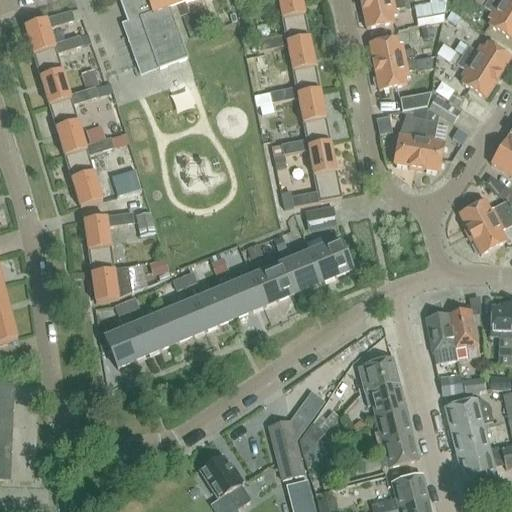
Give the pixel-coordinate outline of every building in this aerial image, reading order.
[(126,38),(137,69),(145,67),(145,66),(155,63),(158,72),(188,61),(170,11),(176,9),(180,20),(188,17),(184,6),(199,0),(129,0),(120,3),(120,2),(119,3),(127,25),(122,27),(126,38)] [(262,54),(288,49),(287,45),(309,41),(300,0),(277,0),(285,39),(259,44),(261,53),(262,54)] [(358,0),(360,9),(402,1),(402,0),(403,0),(358,0)] [(446,0),(429,0),(431,5),(415,9),(419,30),(442,25),(446,0)] [(489,1),(511,15),(511,0),(487,0),(489,1)] [(402,1),(360,9),(365,32),(392,27),(390,22),(395,21),(393,13),(405,10),(402,1)] [(484,9),(493,15),(489,22),(492,24),(489,29),(511,43),(511,15),(489,1),(484,9)] [(62,74),(57,58),(90,48),(87,38),(54,48),(49,33),(74,25),(71,15),(45,23),(24,30),(24,31),(25,31),(40,81),(62,74)] [(196,38),(188,17),(180,20),(188,41),(196,38)] [(431,29),(421,31),(424,42),(434,40),(431,29)] [(272,107),(298,101),(298,98),(319,93),(309,41),(287,45),(288,49),(296,91),(270,96),(272,107)] [(369,48),(373,71),(415,63),(413,52),(401,55),(400,48),(396,48),(395,43),(369,48)] [(261,53),(259,44),(251,46),(252,54),(261,53)] [(462,59),(470,64),(498,82),(510,62),(487,47),(483,52),(480,50),(476,55),(468,50),(462,59)] [(415,63),(373,71),(378,95),(404,89),(403,84),(407,83),(406,75),(417,73),(417,75),(433,72),(430,61),(416,63),(415,63)] [(485,102),(498,82),(470,64),(461,80),(464,82),(461,87),(485,102)] [(70,99),(62,74),(40,81),(56,132),(78,125),(73,109),(98,101),(95,91),(70,99)] [(97,76),(84,80),(87,91),(100,87),(97,76)] [(452,92),(446,101),(456,108),(462,98),(452,92)] [(283,159),(309,154),(309,150),(330,145),(319,93),(298,98),(298,101),(307,143),(280,149),(283,159)] [(431,97),(400,102),(402,115),(414,113),(426,111),(431,97)] [(427,113),(416,172),(438,176),(444,147),(432,145),(437,119),(452,129),(461,115),(437,100),(429,112),(427,113)] [(260,109),(262,118),(274,115),(272,107),(260,109)] [(406,120),(399,139),(398,139),(393,168),(416,172),(427,113),(414,114),(412,121),(406,120)] [(85,150),(78,125),(56,132),(71,183),(93,176),(88,160),(113,152),(110,142),(85,150)] [(341,200),(330,145),(309,150),(309,154),(318,195),(291,201),(290,195),(281,197),(284,213),(320,206),(320,205),(341,201),(341,200)] [(511,150),(504,145),(491,166),(511,179),(511,150)] [(280,149),(271,150),(274,161),(283,159),(280,149)] [(276,172),(285,170),(283,159),(274,161),(276,172)] [(117,199),(140,192),(135,174),(112,180),(117,199)] [(102,203),(93,176),(71,183),(80,210),(80,211),(102,204),(102,203)] [(511,194),(506,190),(500,198),(511,206),(511,194)] [(458,218),(469,238),(511,215),(506,204),(488,213),(483,204),(458,218)] [(334,212),(306,217),(309,231),(328,227),(329,234),(338,232),(334,212)] [(511,229),(511,215),(469,238),(480,259),(505,245),(500,235),(511,229)] [(114,274),(114,273),(108,231),(134,227),(132,217),(105,220),(105,221),(83,225),(84,226),(91,277),(114,274)] [(152,218),(137,221),(141,242),(156,239),(152,218)] [(281,238),(273,241),(278,253),(286,250),(281,238)] [(350,273),(351,274),(352,274),(340,244),(338,245),(339,245),(310,257),(322,285),(350,273)] [(259,247),(247,252),(251,261),(263,257),(259,247)] [(293,298),(322,285),(310,257),(281,270),(293,298)] [(224,260),(211,266),(215,276),(228,270),(224,260)] [(165,262),(152,266),(156,278),(168,274),(165,262)] [(263,310),(293,298),(281,270),(252,282),(263,310)] [(91,277),(95,305),(95,307),(118,303),(118,302),(131,296),(128,271),(114,273),(114,274),(91,277)] [(198,289),(193,279),(173,287),(177,297),(198,289)] [(234,322),(263,310),(252,282),(222,294),(234,322)] [(17,341),(3,291),(0,291),(0,346),(17,342),(17,341)] [(205,334),(234,322),(222,294),(193,306),(205,334)] [(140,314),(136,304),(115,312),(119,323),(140,314)] [(176,346),(205,334),(193,306),(164,318),(176,346)] [(490,341),(499,341),(498,370),(510,370),(511,328),(511,308),(499,308),(499,311),(491,310),(490,341)] [(467,361),(479,359),(470,314),(448,318),(455,352),(464,350),(467,361)] [(147,358),(176,346),(164,318),(135,330),(147,358)] [(445,366),(457,364),(455,352),(448,318),(426,323),(432,357),(443,355),(445,366)] [(117,372),(118,371),(147,358),(135,330),(106,343),(106,342),(104,342),(117,372)] [(365,376),(369,394),(363,396),(398,388),(391,363),(363,370),(364,372),(358,373),(359,377),(365,376)] [(490,380),(489,393),(509,394),(510,384),(510,382),(490,380)] [(485,395),(484,381),(463,384),(465,397),(485,395)] [(0,398),(14,399),(14,385),(0,384),(0,398)] [(439,388),(443,401),(463,396),(461,384),(439,388)] [(398,388),(363,396),(364,400),(370,399),(376,420),(405,413),(402,403),(398,388)] [(507,423),(511,421),(511,396),(501,399),(507,423)] [(0,398),(0,412),(13,413),(14,399),(0,398)] [(476,406),(475,404),(445,411),(452,437),(488,427),(493,426),(488,409),(482,405),(476,406)] [(0,426),(12,427),(13,413),(0,412),(0,426)] [(376,420),(381,442),(376,443),(377,447),(411,438),(407,423),(405,413),(376,420)] [(332,415),(325,423),(331,428),(338,420),(332,415)] [(281,484),(303,478),(290,425),(268,431),(281,484)] [(0,426),(0,440),(12,441),(12,427),(0,426)] [(304,462),(316,447),(325,436),(313,426),(299,443),(304,462)] [(495,453),(494,451),(488,453),(483,433),(489,432),(488,427),(452,437),(458,463),(495,453)] [(377,447),(382,446),(387,464),(381,466),(382,470),(388,468),(389,471),(417,464),(411,438),(377,447)] [(0,453),(11,454),(12,441),(0,440),(0,453)] [(316,447),(304,462),(306,471),(324,458),(316,447)] [(511,471),(511,449),(500,452),(504,473),(511,471)] [(495,480),(493,471),(503,469),(499,452),(495,453),(458,463),(465,488),(495,480)] [(0,453),(0,467),(11,468),(11,454),(0,453)] [(339,465),(335,456),(323,461),(327,470),(339,465)] [(236,511),(249,504),(239,489),(243,487),(233,471),(230,472),(221,458),(198,472),(217,503),(227,497),(236,511)] [(0,481),(10,482),(11,468),(0,467),(0,481)] [(336,488),(349,485),(346,471),(333,473),(336,488)] [(330,477),(320,479),(323,492),(332,490),(330,477)] [(421,479),(393,486),(394,489),(388,490),(389,494),(394,493),(396,501),(372,508),(372,511),(400,511),(427,505),(421,479)] [(313,511),(307,484),(289,489),(294,511),(313,511)] [(337,511),(335,500),(318,504),(319,511),(337,511)]
